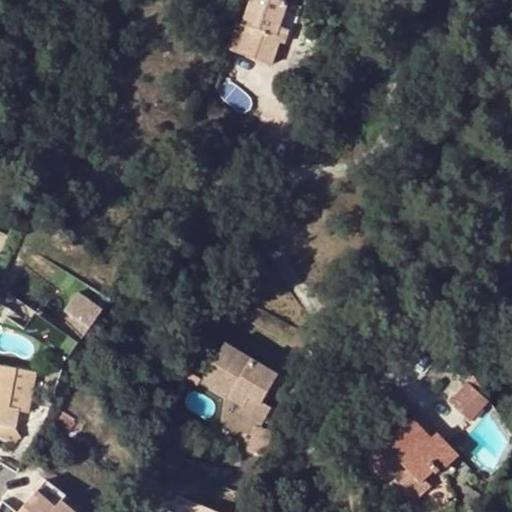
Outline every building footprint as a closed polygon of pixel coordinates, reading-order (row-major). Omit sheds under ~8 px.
[(287,3),(280,0),(250,0),(243,22),(247,23),(238,51),(272,63),(280,40),(274,38),(279,25),(287,3)] [(274,38),(280,40),(285,42),(289,29),(279,25),(274,38)] [(84,340),(102,303),(74,290),(65,308),(79,315),(70,333),(84,340)] [(435,296),(432,310),(443,312),(446,298),(435,296)] [(80,348),(36,327),(31,335),(76,356),(80,348)] [(251,393),(264,400),(279,374),(226,342),(203,381),(244,405),(251,393)] [(31,370),(0,364),(0,423),(15,426),(17,411),(23,412),(31,370)] [(484,389),(476,377),(453,403),(473,422),(491,402),(481,393),(484,389)] [(251,393),(244,405),(241,409),(262,422),(272,405),(264,400),(251,393)] [(438,435),(418,413),(380,448),(399,469),(395,473),(407,486),(416,478),(421,484),(455,452),(438,435)] [(63,494),(45,478),(36,490),(54,505),(61,498),(63,494)] [(54,505),(36,490),(16,511),(76,511),(61,498),(54,505)] [(225,511),(184,497),(177,511),(225,511)]
